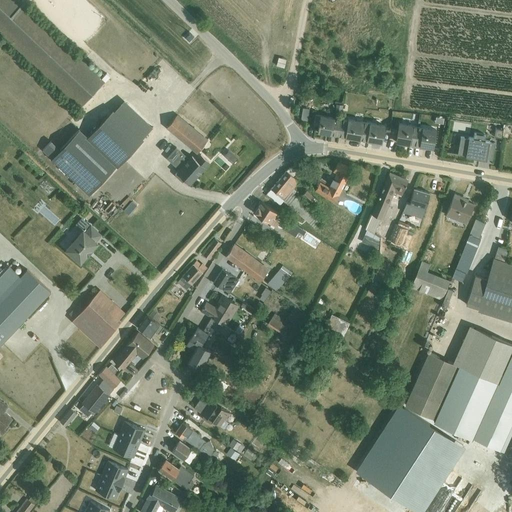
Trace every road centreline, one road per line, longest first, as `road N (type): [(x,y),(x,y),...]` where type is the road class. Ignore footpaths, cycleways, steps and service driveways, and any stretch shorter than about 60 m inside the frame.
road 1 (residential): [(0,479),(241,194)]
road 2 (tertiary): [(301,148),(511,180)]
road 3 (tertiary): [(168,0),(279,109),(301,148)]
road 4 (unknown): [(497,177),(460,307),(511,328)]
road 5 (residential): [(241,194),(246,213),(155,356)]
road 6 (residential): [(127,511),(180,382),(155,356)]
